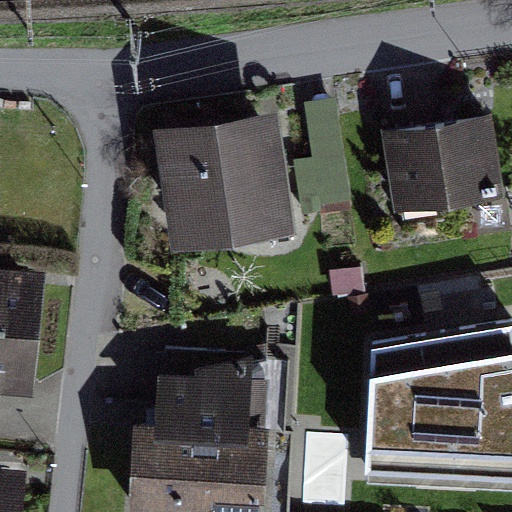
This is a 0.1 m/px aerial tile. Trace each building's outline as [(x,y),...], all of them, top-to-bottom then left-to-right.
[(285,129),(174,145),(190,256),(302,240),(285,129)] [(504,131),(402,143),(411,213),(511,201),(504,131)] [(50,287),(0,282),(0,393),(42,396),(50,287)] [(511,328),(371,353),(365,473),(511,482),(511,328)] [(264,511),(271,395),(167,389),(160,511),(264,511)] [(25,511),(28,480),(0,477),(0,511),(25,511)]
